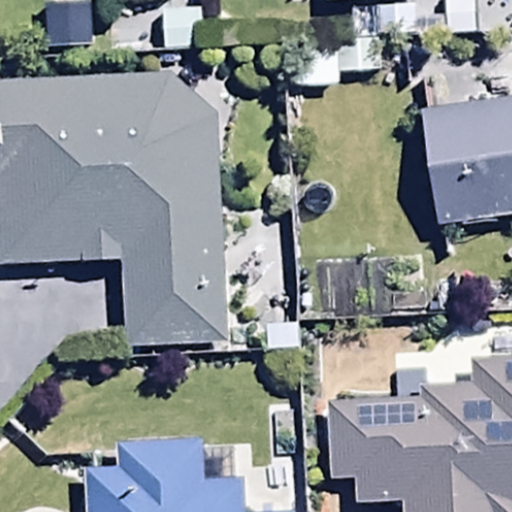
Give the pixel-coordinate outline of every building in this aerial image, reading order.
[(398,38),(397,9),(421,8),(420,0),(322,0),(323,11),(347,11),(348,40),(398,38)] [(204,15),(161,16),(161,58),(204,58),(204,15)] [(383,46),(293,54),(296,93),(386,84),(383,46)] [(225,354),(216,126),(168,81),(0,87),(0,278),(122,274),(125,358),(225,354)] [(511,104),(422,117),(438,233),(511,222),(511,104)] [(511,511),(511,367),(481,368),(482,379),(472,380),(472,397),(425,399),(426,410),(326,414),(329,484),(354,484),(355,511),(404,509),(403,511),(511,511)] [(248,511),(247,488),(200,491),(198,449),(120,453),(121,474),(80,476),(82,511),(248,511)]
